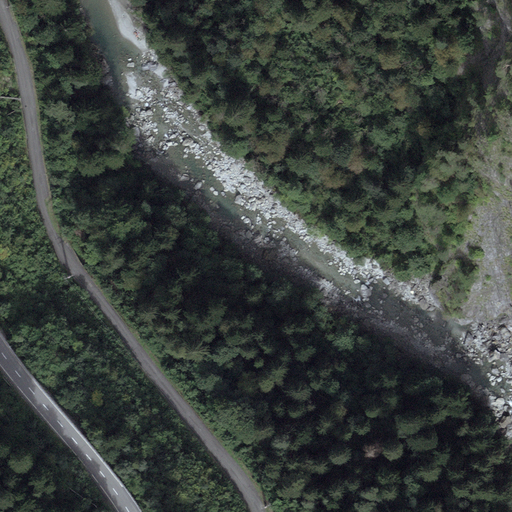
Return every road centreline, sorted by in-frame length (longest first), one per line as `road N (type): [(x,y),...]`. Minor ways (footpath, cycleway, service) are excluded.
road 1 (track): [(0,0),(58,244),(258,511)]
road 2 (primary): [(0,350),(127,511)]
